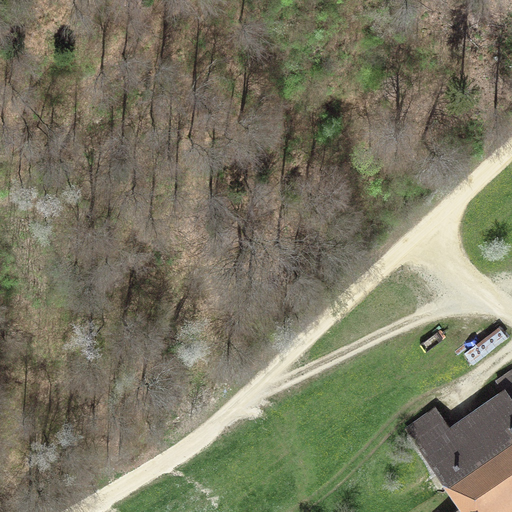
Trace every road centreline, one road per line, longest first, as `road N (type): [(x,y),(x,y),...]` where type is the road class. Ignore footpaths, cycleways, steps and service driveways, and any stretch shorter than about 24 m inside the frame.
road 1 (track): [(223,422),(511,150)]
road 2 (track): [(472,289),(385,344),(223,422)]
road 3 (track): [(86,511),(223,422)]
